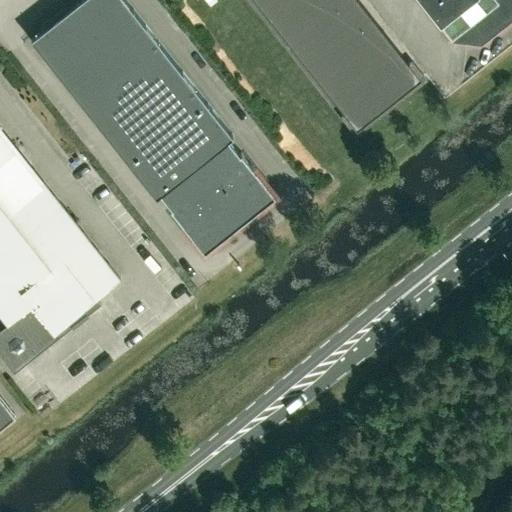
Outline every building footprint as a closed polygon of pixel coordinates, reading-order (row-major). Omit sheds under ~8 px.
[(239,152),(228,137),(232,134),(126,0),(76,0),(31,36),(156,194),(159,191),(170,206),(169,206),(203,250),(274,194),(240,151),(239,152)] [(254,0),(356,129),(420,78),(358,0),(254,0)] [(511,0),(419,0),(439,25),(440,24),(452,40),(480,43),(511,18),(511,0)] [(119,278),(0,127),(0,313),(8,323),(0,329),(0,355),(13,372),(72,326),(76,330),(81,330),(89,324),(90,319),(86,315),(101,303),(96,297),(119,278)] [(0,424),(14,413),(0,394),(0,424)]
